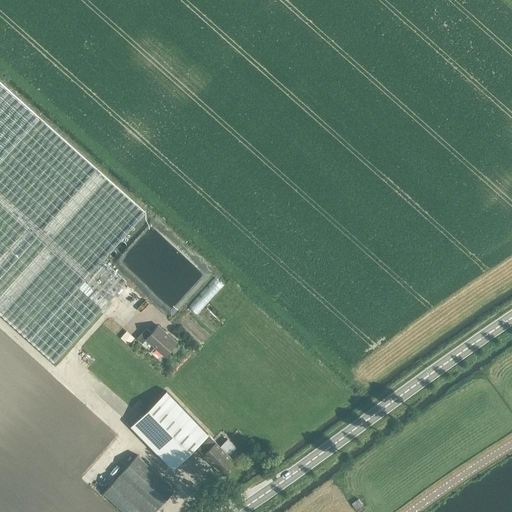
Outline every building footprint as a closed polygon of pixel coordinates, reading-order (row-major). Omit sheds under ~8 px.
[(0,162),(39,119),(0,83),(0,162)] [(39,119),(0,162),(0,314),(30,341),(90,274),(99,283),(100,281),(112,269),(102,261),(144,213),(39,119)] [(90,274),(30,341),(54,362),(115,295),(100,281),(99,283),(90,274)] [(189,305),(198,313),(225,283),(216,276),(189,305)] [(158,324),(151,332),(145,339),(165,356),(177,342),(158,324)] [(142,343),(145,339),(151,332),(146,327),(137,338),(142,343)] [(126,329),(121,336),(130,342),(135,335),(126,329)] [(173,468),(196,446),(223,475),(236,463),(228,455),(235,448),(227,439),(220,446),(208,434),(166,390),(131,424),(173,468)] [(138,455),(104,492),(125,511),(153,511),(175,489),(138,455)]
